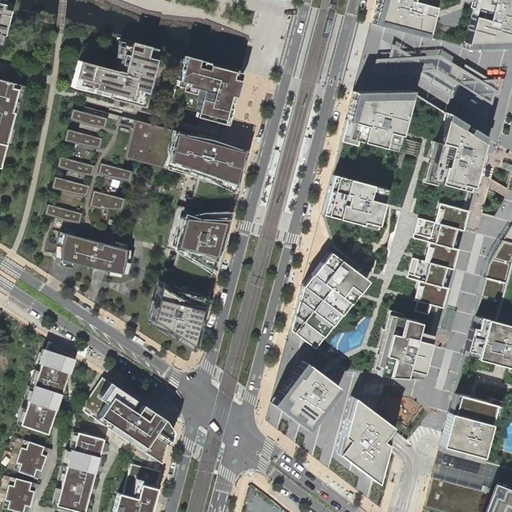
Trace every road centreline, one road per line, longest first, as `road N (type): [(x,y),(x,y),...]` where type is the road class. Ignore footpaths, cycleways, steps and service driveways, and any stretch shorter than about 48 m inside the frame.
road 1 (residential): [(241,427),(354,0)]
road 2 (residential): [(306,0),(200,396)]
road 3 (residential): [(200,396),(0,260)]
road 4 (residential): [(0,281),(196,414)]
road 5 (residential): [(351,511),(241,427)]
